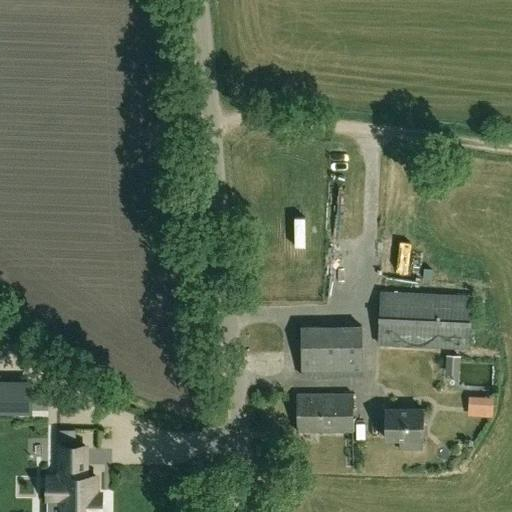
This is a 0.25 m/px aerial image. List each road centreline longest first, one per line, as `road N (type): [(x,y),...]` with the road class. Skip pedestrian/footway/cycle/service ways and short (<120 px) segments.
road 1 (unclassified): [(243,511),(196,0)]
road 2 (track): [(511,148),(212,114)]
